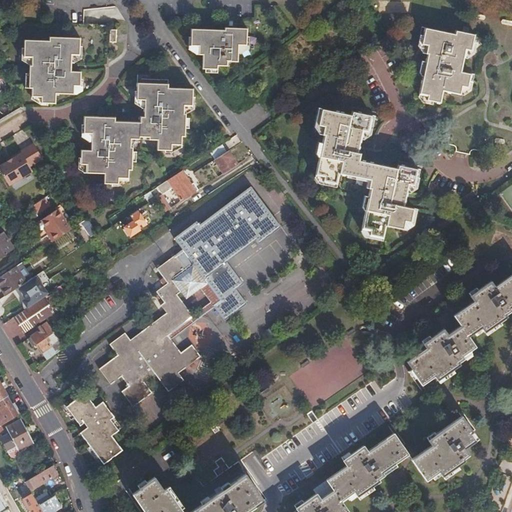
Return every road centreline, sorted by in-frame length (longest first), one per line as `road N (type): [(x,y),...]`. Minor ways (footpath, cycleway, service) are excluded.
road 1 (residential): [(272,511),(278,472),(396,391),(407,317),(468,268)]
road 2 (residential): [(0,135),(102,100),(164,33)]
road 3 (residential): [(0,343),(49,422),(88,511)]
road 4 (residential): [(164,33),(266,165)]
